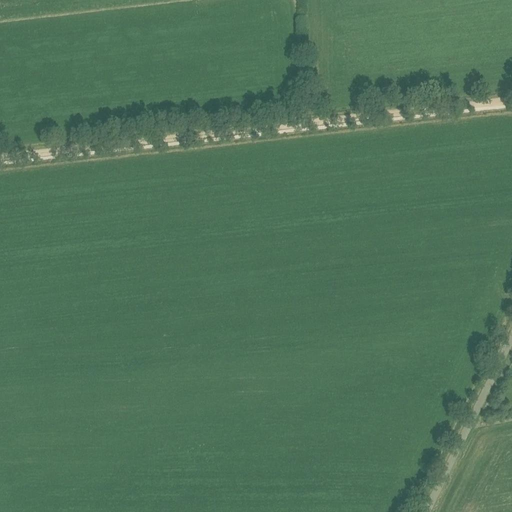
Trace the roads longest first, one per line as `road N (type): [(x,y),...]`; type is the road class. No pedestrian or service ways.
road 1 (track): [(511,101),(0,157)]
road 2 (unclassified): [(425,511),(511,335)]
